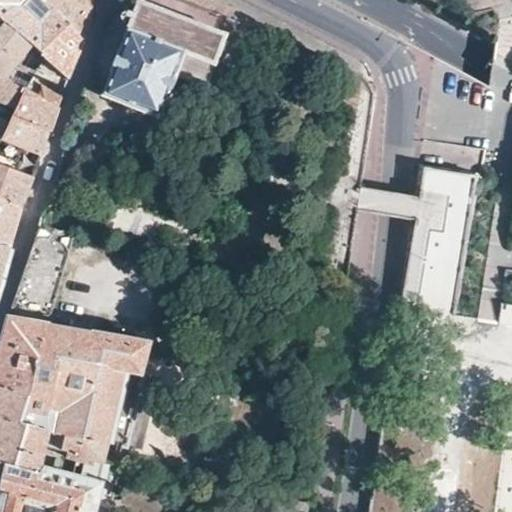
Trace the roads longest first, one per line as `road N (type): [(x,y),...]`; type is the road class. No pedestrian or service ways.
road 1 (residential): [(297,0),(388,50),(407,93),(348,511)]
road 2 (tertiary): [(375,0),(447,39),(511,59)]
